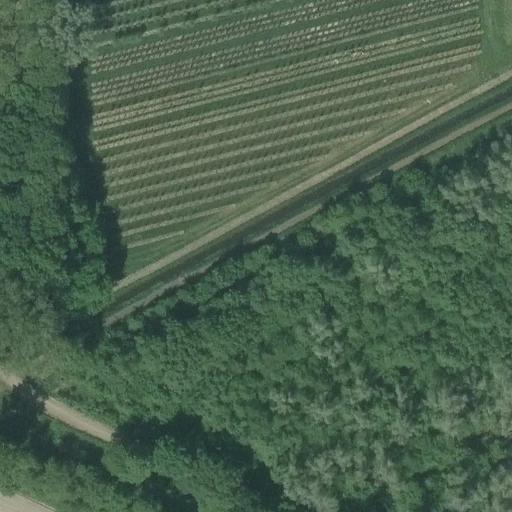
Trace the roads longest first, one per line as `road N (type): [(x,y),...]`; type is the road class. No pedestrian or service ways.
road 1 (track): [(511,101),(0,374)]
road 2 (track): [(0,377),(52,414),(282,511)]
road 3 (unclassified): [(0,131),(15,103),(34,0)]
